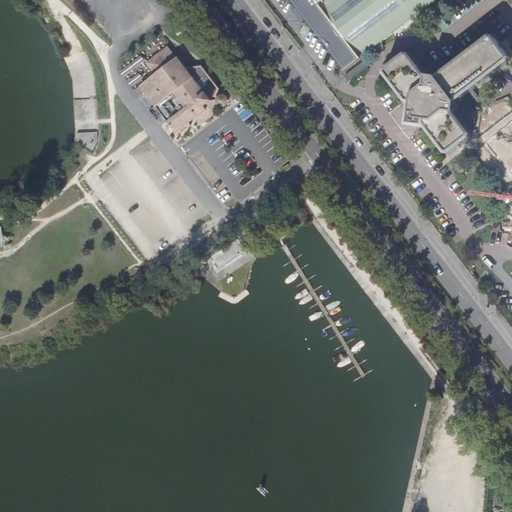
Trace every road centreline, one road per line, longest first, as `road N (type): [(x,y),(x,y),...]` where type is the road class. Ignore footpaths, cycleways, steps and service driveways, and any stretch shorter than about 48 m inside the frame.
road 1 (primary): [(198,0),(511,408)]
road 2 (primary): [(511,368),(232,0)]
